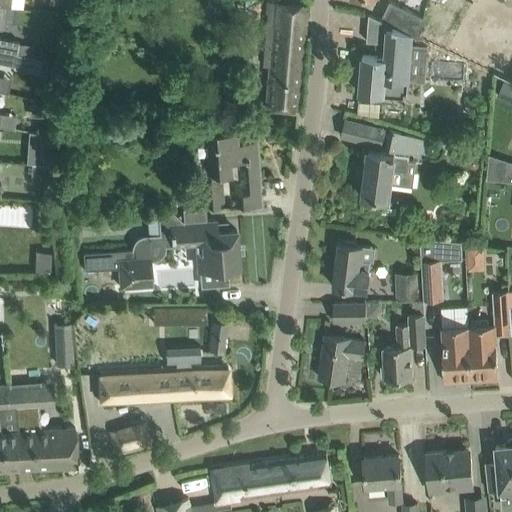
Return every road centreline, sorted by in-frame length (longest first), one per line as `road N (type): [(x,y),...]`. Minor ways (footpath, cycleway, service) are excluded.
road 1 (residential): [(279,421),(320,53),(319,0)]
road 2 (residential): [(279,421),(511,401)]
road 3 (residential): [(64,489),(279,421)]
